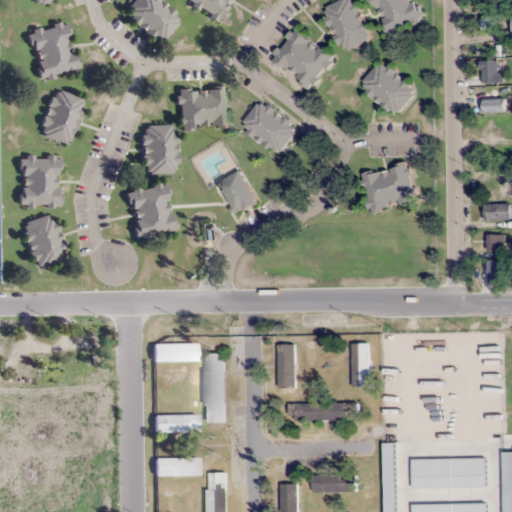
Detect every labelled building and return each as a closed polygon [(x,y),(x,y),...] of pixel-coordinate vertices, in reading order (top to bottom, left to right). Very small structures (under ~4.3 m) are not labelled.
[(181,21),(160,0),(135,0),(124,11),(158,45),(181,21)] [(233,0),(192,0),(190,5),(224,21),(233,0)] [(341,0),(323,7),(340,51),(371,40),(355,0),(341,0)] [(421,20),(413,0),(372,0),(386,34),(421,20)] [(482,31),(495,31),(496,17),(483,16),(482,31)] [(77,71),(67,22),(29,30),(39,79),(77,71)] [(271,59),(309,89),(334,58),(296,27),(271,59)] [(499,60),(481,61),(481,83),(500,82),(499,60)] [(359,88),(397,115),(416,89),(379,61),(359,88)] [(179,88),(178,128),(226,129),(227,89),(179,88)] [(37,134),(68,146),(86,101),(55,89),(37,134)] [(297,134),(266,98),(241,120),(272,155),(297,134)] [(482,113),(506,113),(506,99),(482,99),(482,113)] [(175,173),(174,125),(143,126),(144,174),(175,173)] [(20,156),(20,207),(60,207),(60,156),(20,156)] [(363,171),(368,210),(416,203),(411,165),(363,171)] [(218,184),(237,214),(258,201),(239,170),(218,184)] [(136,238),(175,230),(168,201),(171,200),(167,183),(126,191),(136,238)] [(485,220),(510,220),(510,204),(485,204),(485,220)] [(23,223),(34,268),(66,260),(55,215),(23,223)] [(506,252),(506,235),(487,235),(487,252),(506,252)] [(511,330),(474,330),(474,365),(511,364),(511,330)] [(370,343),(352,343),(352,385),(370,385),(370,343)] [(396,343),(396,386),(413,386),(413,343),(396,343)] [(153,344),(153,362),(197,362),(197,344),(153,344)] [(279,387),(296,387),(296,345),(279,345),(279,387)] [(225,353),(206,353),(206,422),(225,422),(225,353)] [(511,417),(511,399),(493,399),(493,417),(511,417)] [(408,419),(451,419),(451,402),(408,402),(408,419)] [(289,403),(289,419),(356,420),(356,403),(289,403)] [(198,415),(154,415),(154,433),(198,433),(198,415)] [(198,459),(155,459),(155,475),(198,475),(198,459)] [(511,511),(511,468),(501,468),(500,511),(511,511)] [(227,511),(227,473),(208,472),(208,511),(227,511)] [(433,491),(476,491),(476,473),(433,473),(433,491)] [(416,491),(416,474),(372,474),(372,491),(416,491)] [(313,475),(313,492),(356,492),(356,475),(313,475)] [(281,511),(298,511),(298,483),(281,483),(281,511)]
